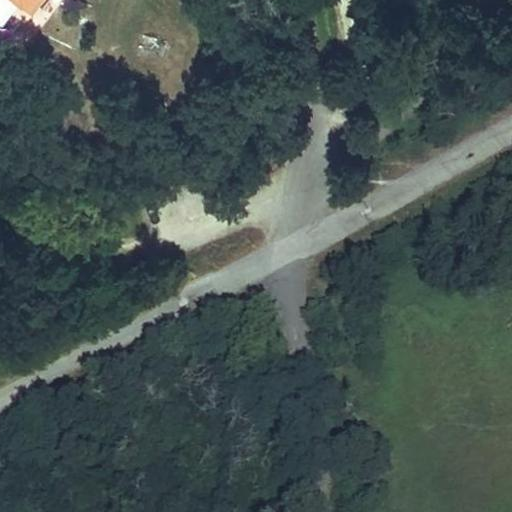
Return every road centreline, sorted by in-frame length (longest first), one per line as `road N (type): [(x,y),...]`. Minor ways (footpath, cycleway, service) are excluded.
road 1 (unclassified): [(311,511),(292,250)]
road 2 (residential): [(292,250),(307,154),(297,0)]
